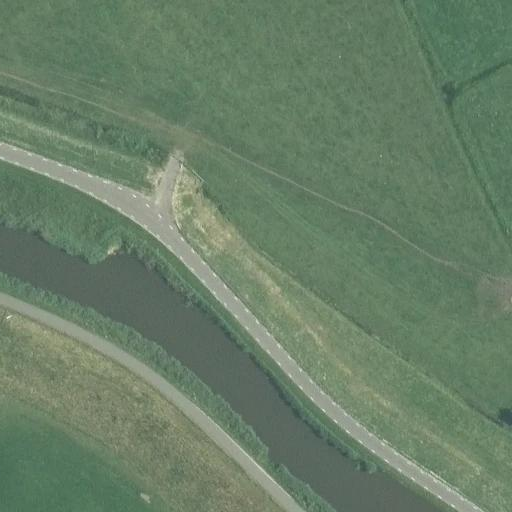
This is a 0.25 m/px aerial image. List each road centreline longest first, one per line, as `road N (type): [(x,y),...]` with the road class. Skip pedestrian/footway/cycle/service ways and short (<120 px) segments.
road 1 (unclassified): [(0,154),(101,194),(153,225),(360,437),(470,511)]
road 2 (unclassified): [(0,300),(83,336),(160,384),(295,511)]
road 3 (track): [(117,101),(178,144),(153,225)]
